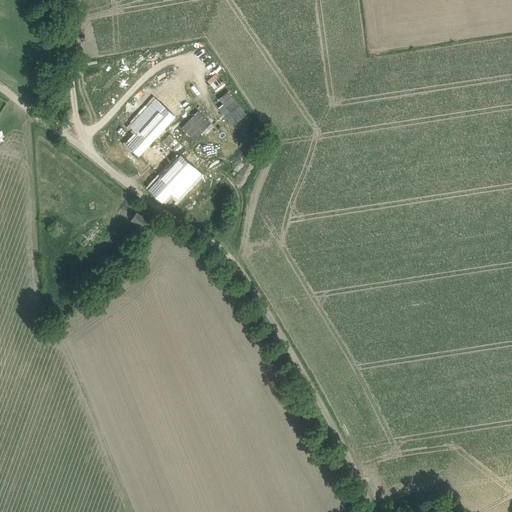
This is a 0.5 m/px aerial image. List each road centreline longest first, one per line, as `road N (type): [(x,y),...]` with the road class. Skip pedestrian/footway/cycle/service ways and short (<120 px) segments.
road 1 (unclassified): [(233,262),(0,87)]
road 2 (track): [(374,511),(320,404),(233,262)]
road 3 (track): [(92,156),(74,110),(62,0)]
